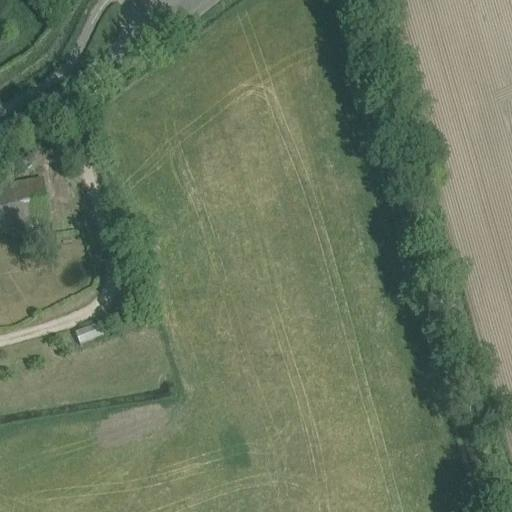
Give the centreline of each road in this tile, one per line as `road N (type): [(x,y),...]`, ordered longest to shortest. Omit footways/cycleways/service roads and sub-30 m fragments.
road 1 (track): [(368,0),(511,508)]
road 2 (tertiary): [(0,133),(151,36)]
